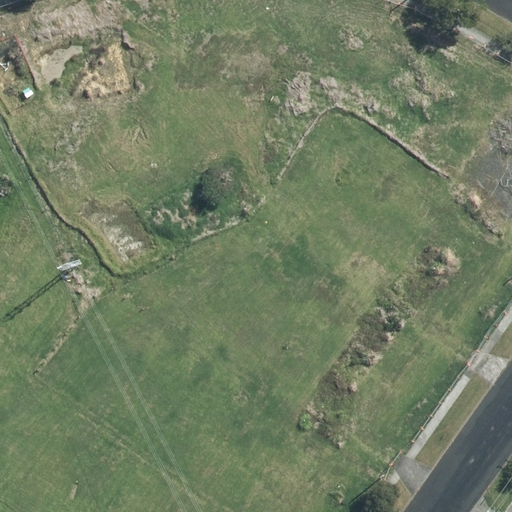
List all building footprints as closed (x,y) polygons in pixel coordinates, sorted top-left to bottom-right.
[(272,33),(174,33),(174,91),(202,91),(202,85),(239,85),(239,93),(272,93),(272,33)] [(115,37),(22,63),(37,115),(97,98),(99,105),(132,96),(115,37)] [(419,160),(437,133),(420,121),(402,148),(419,160)] [(487,159),(478,152),(459,177),(469,184),(463,192),(509,226),(511,222),(511,129),(509,128),(487,159)] [(278,143),(257,142),(256,164),(277,165),(278,143)] [(165,158),(145,157),(142,185),(163,186),(165,158)] [(383,208),(401,184),(382,170),(364,193),(383,208)] [(490,248),(442,218),(401,282),(406,286),(393,306),(421,324),(432,308),(446,317),(490,248)] [(387,281),(351,255),(333,281),(368,307),(387,281)] [(419,352),(369,318),(317,396),(367,430),(419,352)] [(250,396),(226,380),(217,392),(228,399),(221,407),(235,417),(250,396)] [(305,511),(343,460),(293,425),(246,491),(275,511),(305,511)]
